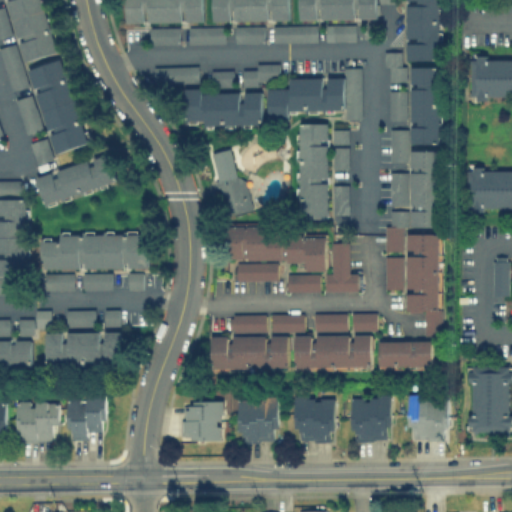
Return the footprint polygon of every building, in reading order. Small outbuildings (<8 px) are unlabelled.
[(6,0),(22,60),(59,50),(46,0),(6,0)] [(202,0),(125,0),(125,21),(202,21),(202,0)] [(289,19),(289,0),(212,0),(212,20),(289,19)] [(298,0),(299,19),(375,18),(375,0),(298,0)] [(405,0),(405,60),(440,59),(440,0),(405,0)] [(0,7),(0,35),(8,34),(5,7),(0,7)] [(325,40),(354,40),(354,23),(325,23),(325,40)] [(273,24),(273,40),(317,40),(317,24),(273,24)] [(264,41),(264,25),(235,25),(235,42),(264,41)] [(188,26),(188,42),(224,42),(224,26),(188,26)] [(177,27),(150,27),(150,42),(177,42),(177,27)] [(25,84),(15,42),(0,45),(0,50),(9,88),(25,84)] [(386,78),(400,78),(400,51),(386,51),(386,78)] [(470,99),(511,99),(511,54),(471,54),(470,99)] [(27,67),(53,152),(87,142),(61,57),(27,67)] [(255,62),(255,69),(242,69),(242,84),(259,84),(259,78),(278,78),(278,62),(255,62)] [(153,65),(153,82),(196,82),(196,65),(153,65)] [(440,65),(410,65),(410,143),(440,143),(440,65)] [(344,66),(361,66),(361,117),(345,118),(344,66)] [(232,69),(210,69),(210,85),(232,85),(232,69)] [(344,109),(344,76),(289,77),(289,87),(267,88),(267,122),(287,122),(287,109),(344,109)] [(203,126),(261,126),(261,89),(183,90),(184,119),(203,119),(203,126)] [(388,119),(405,119),(405,89),(388,89),(388,119)] [(39,129),(32,94),(16,97),(23,132),(39,129)] [(327,217),(327,122),(298,122),(298,217),(327,217)] [(331,168),(349,168),(349,128),(331,128),(331,168)] [(389,160),(406,160),(406,128),(389,128),(389,160)] [(29,141),(36,162),(51,157),(45,136),(29,141)] [(438,149),(409,148),(409,171),(389,171),(389,204),(409,204),(408,226),(438,226),(438,149)] [(35,173),(43,202),(119,181),(111,152),(35,173)] [(511,164),(469,164),(469,210),(511,210),(511,164)] [(253,208),(225,215),(214,180),(221,178),(218,171),(233,166),(235,174),(245,180),(248,190),(253,208)] [(0,196),(20,196),(20,179),(0,179),(0,196)] [(331,213),(348,213),(348,183),(331,183),(331,213)] [(0,198),(0,276),(25,276),(25,198),(0,198)] [(400,225),(389,225),(389,209),(404,209),(404,225),(400,225)] [(384,250),(384,225),(389,225),(400,225),(400,250),(384,250)] [(150,267),(149,229),(57,230),(57,237),(40,237),(41,268),(150,267)] [(306,259),(306,270),(325,270),(325,229),(228,230),(228,259),(306,259)] [(438,231),(405,231),(405,309),(423,309),(423,335),(440,335),(440,308),(438,308),(438,231)] [(358,290),(358,271),(348,271),(348,241),(331,240),(331,271),(324,271),(324,289),(358,290)] [(383,254),(383,288),(402,288),(402,254),(383,254)] [(492,294),(509,294),(509,254),(492,254),(492,294)] [(276,261),(235,261),(235,278),(276,278),(276,261)] [(142,271),(128,271),(128,288),(142,288),(142,271)] [(73,272),(43,272),(43,289),(73,289),(73,272)] [(83,288),(111,288),(111,272),(83,272),(83,288)] [(319,272),(286,272),(286,290),(319,290),(319,272)] [(35,324),(49,324),(49,308),(36,308),(35,324)] [(94,325),(94,308),(65,308),(65,325),(94,325)] [(118,308),(105,308),(105,324),(118,324),(118,308)] [(375,311),(350,311),(350,329),(375,329),(375,311)] [(302,312),(270,312),(270,330),(302,330),(302,312)] [(313,312),(313,330),(346,330),(346,312),(313,312)] [(265,313),(231,313),(231,330),(265,330),(265,313)] [(0,366),(31,366),(31,338),(8,338),(8,317),(0,317),(0,366)] [(29,317),(18,317),(18,334),(29,334),(29,317)] [(122,367),(122,330),(44,330),(44,367),(122,367)] [(210,334),(211,370),(289,370),(289,333),(210,334)] [(371,368),(371,333),(292,333),(292,368),(371,368)] [(431,338),(377,338),(377,367),(431,367),(431,338)] [(511,363),(467,363),(466,431),(511,431),(511,363)] [(350,393),(350,439),(391,439),(391,393),(350,393)] [(407,393),(407,438),(447,438),(447,393),(407,393)] [(67,438),(87,438),(87,428),(106,428),(106,394),(67,394),(67,438)] [(333,440),(333,394),(293,394),(293,440),(333,440)] [(277,440),(277,395),(237,395),(237,440),(277,440)] [(57,399),(15,399),(15,440),(50,440),(50,426),(57,426),(57,399)] [(221,438),(221,399),(183,399),(183,438),(221,438)]
